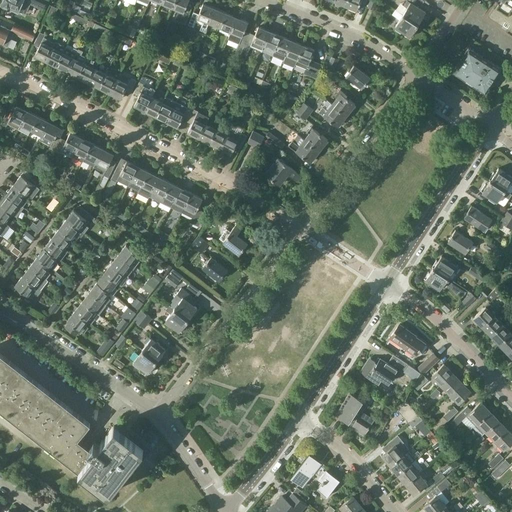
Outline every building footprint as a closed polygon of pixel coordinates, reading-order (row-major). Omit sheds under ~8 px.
[(2,0),(1,4),(22,13),(28,1),(44,8),(47,2),(42,0),(2,0)] [(175,0),(172,8),(179,10),(174,20),(185,24),(190,11),(185,9),(188,0),(175,0)] [(366,0),(347,0),(345,5),(357,10),(360,2),(365,4),(366,0)] [(377,0),(370,0),(368,7),(374,10),(377,0)] [(408,0),(406,0),(404,5),(407,8),(403,14),(418,24),(419,24),(423,18),(422,17),(425,12),(408,1),(408,0)] [(511,0),(500,0),(499,3),(497,1),(488,16),(502,26),(503,24),(507,27),(506,28),(511,32),(511,0)] [(209,23),(215,8),(203,4),(199,15),(193,12),(188,25),(193,27),(197,18),(203,20),(201,27),(206,29),(209,23)] [(52,5),(48,15),(54,17),(58,8),(52,5)] [(220,27),(226,13),(215,8),(209,23),(220,27)] [(80,21),(82,16),(74,13),(72,17),(80,21)] [(231,32),(237,18),(226,13),(220,27),(231,32)] [(418,24),(403,14),(395,26),(396,27),(395,29),(401,33),(402,31),(410,36),(411,35),(412,36),(416,30),(415,29),(418,24)] [(92,21),(82,16),(80,21),(90,26),(92,21)] [(241,54),(244,46),(249,33),(244,31),(248,22),(237,18),(231,32),(228,39),(239,44),(235,55),(239,57),(241,54)] [(103,26),(92,21),(90,26),(101,31),(103,26)] [(0,43),(7,46),(13,32),(31,40),(34,32),(14,23),(10,30),(0,25),(0,43)] [(255,36),(249,33),(244,46),(250,49),(250,46),(262,51),(270,31),(258,26),(255,36)] [(136,32),(137,30),(131,27),(128,34),(133,37),(136,32)] [(137,29),(137,30),(136,32),(144,35),(146,30),(139,27),(137,29)] [(270,31),(262,51),(272,56),(275,50),(282,36),(270,31)] [(55,42),(44,37),(45,35),(40,32),(33,44),(39,47),(34,56),(45,61),(55,42)] [(286,55),(292,40),(282,36),(275,50),(273,56),(284,60),(286,55)] [(297,59),(303,45),(292,40),(286,55),(284,60),(283,63),(294,67),(295,64),(297,59)] [(55,42),(45,61),(56,67),(63,53),(66,47),(61,44),(55,41),(55,42)] [(66,47),(63,53),(56,67),(67,72),(78,50),(67,45),(66,47)] [(321,64),(310,60),(314,50),(303,45),(297,59),(295,64),(306,69),(304,73),(316,78),(321,64)] [(459,61),(452,72),(465,80),(466,79),(473,84),(472,85),(486,93),(493,83),(490,81),(493,77),(495,79),(502,68),(487,59),(487,60),(482,57),(483,56),(468,47),(461,57),(464,59),(461,62),(459,61)] [(78,50),(67,72),(77,77),(89,54),(78,49),(78,50)] [(169,63),(171,58),(155,51),(153,56),(169,63)] [(453,58),(445,53),(444,53),(440,60),(448,66),(449,65),(453,58)] [(89,54),(77,77),(88,83),(95,69),(98,63),(87,58),(89,54)] [(333,56),(332,57),(328,68),(333,70),(338,58),(333,56)] [(370,77),(354,65),(346,75),(362,88),(370,77)] [(106,75),(95,69),(88,83),(99,88),(106,75)] [(322,76),(332,83),(336,77),(326,70),(322,76)] [(116,80),(106,75),(99,88),(109,94),(116,80)] [(134,106),(145,111),(151,97),(155,89),(150,87),(153,81),(142,76),(133,94),(138,97),(134,106)] [(116,80),(109,94),(120,99),(125,91),(130,93),(136,81),(131,78),(127,86),(116,80)] [(337,97),(332,103),(346,114),(355,103),(345,96),(347,94),(340,88),(335,96),(337,97)] [(151,97),(145,111),(155,116),(162,102),(151,97)] [(162,103),(162,102),(155,116),(166,122),(175,102),(165,97),(162,103)] [(346,114),(332,103),(327,100),(318,111),(337,126),(346,114)] [(175,102),(166,122),(177,127),(182,119),(187,121),(193,109),(188,106),(187,108),(175,102)] [(300,107),(310,114),(314,109),(304,102),(300,107)] [(18,129),(20,125),(28,111),(17,105),(12,114),(7,111),(0,124),(6,127),(7,124),(18,129)] [(310,114),(300,107),(296,112),(306,119),(310,114)] [(198,111),(193,109),(187,121),(192,124),(188,132),(199,138),(205,124),(209,117),(198,111)] [(38,116),(28,111),(20,125),(31,131),(38,116)] [(49,121),(38,116),(31,131),(42,136),(49,121)] [(49,121),(42,136),(39,140),(50,146),(49,148),(55,151),(61,138),(56,136),(60,127),(49,121)] [(216,129),(205,124),(199,138),(209,143),(216,129)] [(319,149),(328,138),(311,125),(307,131),(309,132),(305,138),(319,149)] [(216,129),(209,143),(220,149),(227,135),(216,129)] [(264,137),(265,137),(265,136),(254,131),(248,142),(259,148),(264,137)] [(265,137),(264,137),(281,149),(285,144),(269,131),(265,137)] [(65,141),(61,138),(55,151),(60,153),(61,152),(72,157),(82,138),(70,132),(65,141)] [(227,135),(220,149),(232,154),(236,146),(241,149),(248,136),(242,133),(239,141),(227,135)] [(319,149),(305,138),(305,139),(298,134),(293,140),(292,139),(288,144),(310,161),(319,149)] [(82,138),(72,157),(82,162),(83,161),(92,143),(82,138)] [(20,151),(23,147),(16,142),(13,146),(20,151)] [(103,148),(92,143),(83,161),(94,166),(103,148)] [(23,147),(20,151),(28,156),(30,152),(23,147)] [(103,148),(94,166),(105,172),(103,175),(104,176),(99,185),(104,188),(115,166),(110,163),(115,154),(103,148)] [(300,175),(278,157),(266,174),(279,185),(288,174),(296,180),(300,175)] [(117,182),(117,180),(128,186),(131,180),(138,166),(127,161),(123,169),(118,166),(111,179),(117,182)] [(138,166),(131,180),(128,186),(138,191),(148,171),(138,166)] [(489,179),(490,179),(505,189),(506,190),(510,183),(511,184),(511,176),(499,168),(495,173),(493,172),(489,179)] [(159,177),(148,171),(138,191),(149,196),(159,177)] [(31,188),(34,184),(29,180),(21,174),(14,183),(27,193),(31,196),(35,191),(31,188)] [(32,175),(29,180),(34,184),(38,179),(32,175)] [(71,185),(73,181),(67,176),(64,181),(71,185)] [(159,177),(149,196),(160,202),(170,182),(159,177)] [(505,189),(490,179),(487,185),(485,184),(481,190),(482,191),(481,192),(490,197),(489,199),(495,203),(496,201),(497,201),(502,194),(509,199),(511,194),(511,193),(506,190),(505,189)] [(81,186),(73,181),(71,185),(78,190),(81,186)] [(170,182),(160,202),(171,207),(172,205),(174,201),(181,187),(170,182)] [(6,193),(23,206),(27,200),(24,197),(27,193),(14,183),(6,193)] [(181,187),(174,201),(185,207),(192,193),(181,187)] [(23,206),(6,193),(0,201),(0,202),(12,212),(17,216),(24,206),(23,206)] [(192,193),(185,207),(182,212),(193,217),(191,222),(199,226),(203,216),(201,215),(204,211),(198,208),(203,198),(192,193)] [(0,202),(0,217),(5,222),(12,212),(0,202)] [(496,220),(489,216),(472,205),(464,216),(481,227),(480,229),(484,232),(486,231),(490,226),(491,227),(496,220)] [(78,212),(74,209),(67,218),(85,232),(89,227),(84,223),(86,219),(87,219),(91,214),(82,207),(78,212)] [(124,220),(126,216),(119,211),(117,215),(124,220)] [(503,216),(511,221),(511,214),(507,211),(503,216)] [(222,218),(215,212),(208,221),(215,226),(222,218)] [(134,221),(126,216),(124,220),(131,225),(134,221)] [(511,228),(511,221),(503,216),(500,222),(511,229),(511,228)] [(85,232),(67,218),(59,228),(72,238),(76,241),(80,236),(81,237),(85,232)] [(41,228),(33,222),(30,226),(38,233),(38,232),(41,228)] [(239,254),(247,243),(237,235),(243,226),(238,222),(223,241),(239,254)] [(144,234),(146,229),(139,225),(136,229),(144,234)] [(72,238),(59,228),(52,237),(65,247),(72,238)] [(154,234),(146,229),(144,234),(151,238),(154,234)] [(473,241),(456,229),(448,241),(466,252),(473,241)] [(30,242),(34,237),(26,231),(22,236),(30,242)] [(199,235),(192,245),(202,252),(209,243),(199,235)] [(52,237),(45,247),(58,257),(61,260),(69,250),(65,247),(52,237)] [(167,243),(160,238),(157,242),(164,247),(167,243)] [(24,240),(19,247),(24,250),(28,244),(24,240)] [(484,247),(501,259),(506,252),(488,241),(484,247)] [(126,244),(120,253),(136,266),(140,260),(137,257),(140,254),(126,244)] [(14,246),(11,251),(18,256),(21,251),(14,246)] [(45,247),(37,256),(50,266),(54,269),(59,263),(55,260),(58,257),(45,247)] [(98,258),(102,252),(95,247),(90,253),(98,258)] [(112,263),(129,275),(132,270),(129,268),(132,263),(136,266),(120,253),(112,263)] [(433,267),(449,278),(453,271),(455,272),(459,267),(442,255),(438,261),(436,260),(432,266),(433,267)] [(37,256),(30,266),(46,279),(51,273),(47,270),(50,266),(37,256)] [(219,279),(227,269),(211,256),(203,267),(219,279)] [(15,261),(10,257),(3,266),(8,270),(15,261)] [(130,276),(129,275),(112,263),(105,272),(118,282),(122,285),(130,276)] [(489,277),(472,265),(468,272),(485,283),(487,280),(489,277)] [(30,266),(23,275),(41,289),(48,280),(46,279),(30,266)] [(449,278),(433,267),(430,273),(428,272),(424,278),(425,279),(433,285),(432,287),(438,291),(439,289),(440,290),(445,283),(448,285),(457,295),(459,292),(463,295),(468,291),(448,278),(449,278)] [(83,277),(86,272),(81,268),(77,273),(83,277)] [(118,282),(105,272),(98,282),(111,292),(114,294),(118,289),(115,286),(118,282)] [(179,281),(170,274),(166,279),(165,278),(162,283),(166,285),(169,281),(175,286),(179,281)] [(23,275),(15,286),(17,288),(32,299),(35,294),(38,296),(42,291),(40,289),(41,289),(23,275)] [(157,275),(153,280),(158,283),(161,279),(161,278),(157,275)] [(487,283),(491,288),(497,284),(492,277),(487,280),(487,283)] [(150,293),(158,283),(153,280),(153,279),(145,289),(150,293)] [(111,292),(98,282),(90,292),(107,304),(111,298),(107,296),(111,292)] [(63,292),(68,296),(72,291),(66,287),(63,292)] [(496,287),(486,297),(490,301),(500,292),(496,287)] [(193,313),(197,307),(192,304),(196,299),(181,288),(176,293),(177,294),(169,304),(169,305),(173,308),(189,320),(194,314),(193,313)] [(83,301),(100,314),(107,304),(90,292),(83,301)] [(476,297),(471,293),(462,301),(467,306),(476,297)] [(144,303),(147,299),(140,294),(137,297),(144,303)] [(137,297),(131,305),(138,310),(144,303),(137,297)] [(76,311),(89,320),(92,323),(96,318),(97,319),(101,315),(100,314),(83,301),(76,311)] [(54,302),(46,312),(52,316),(60,306),(54,302)] [(170,313),(166,320),(167,321),(165,323),(171,328),(172,325),(180,331),(180,330),(182,332),(186,326),(185,325),(189,320),(173,308),(169,305),(165,309),(170,313)] [(482,327),(494,314),(486,306),(473,318),(482,327)] [(128,307),(121,316),(123,318),(128,321),(129,322),(136,312),(131,309),(128,307)] [(138,314),(149,323),(153,318),(142,309),(138,314)] [(89,320),(76,311),(68,321),(69,322),(66,327),(76,335),(80,330),(85,333),(90,327),(86,324),(89,320)] [(149,323),(138,314),(134,319),(145,328),(149,323)] [(494,314),(482,327),(490,335),(503,323),(494,314)] [(121,332),(129,322),(128,321),(123,318),(116,328),(121,332)] [(511,331),(503,323),(490,335),(498,343),(511,331)] [(416,336),(399,324),(390,338),(417,356),(425,344),(415,337),(416,336)] [(511,346),(511,332),(511,331),(498,343),(507,352),(511,346)] [(115,339),(118,336),(114,332),(110,337),(114,341),(115,339)] [(115,344),(120,348),(128,338),(123,334),(115,344)] [(102,357),(114,341),(110,337),(108,336),(96,352),(102,357)] [(143,350),(157,360),(158,361),(163,355),(161,353),(165,349),(148,336),(144,341),(147,343),(142,349),(143,350)] [(157,360),(143,350),(134,361),(135,362),(133,365),(139,369),(141,367),(148,372),(149,371),(150,372),(155,366),(153,365),(157,360)] [(78,438),(90,423),(0,351),(0,409),(108,494),(130,466),(135,470),(151,450),(127,431),(124,434),(118,429),(113,425),(98,444),(93,441),(89,446),(78,438)] [(439,358),(433,353),(418,367),(423,373),(439,358)] [(375,362),(371,359),(362,373),(378,383),(382,377),(389,381),(393,375),(398,378),(408,364),(393,354),(387,363),(378,357),(375,362)] [(409,364),(404,372),(415,379),(420,373),(409,364)] [(441,384),(453,373),(444,364),(432,375),(441,384)] [(449,393),(461,381),(453,373),(441,384),(449,393)] [(417,390),(428,379),(423,375),(413,385),(417,390)] [(458,402),(470,391),(461,381),(449,393),(458,402)] [(436,388),(430,395),(434,398),(440,392),(436,388)] [(362,400),(350,392),(336,414),(348,422),(349,421),(353,424),(351,428),(363,436),(373,420),(362,412),(367,403),(367,402),(371,404),(375,398),(367,392),(362,400)] [(396,408),(400,413),(410,404),(406,400),(396,408)] [(478,422),(490,410),(481,401),(472,410),(467,406),(450,423),(454,428),(469,413),(478,422)] [(414,409),(410,404),(400,413),(405,417),(414,409)] [(448,421),(458,411),(454,406),(443,416),(448,421)] [(405,417),(409,422),(419,414),(414,409),(405,417)] [(490,410),(478,422),(486,431),(498,419),(490,410)] [(419,414),(409,422),(413,427),(422,419),(419,414)] [(507,428),(498,419),(486,431),(495,439),(507,428)] [(495,439),(495,440),(492,443),(501,452),(511,440),(511,433),(507,428),(495,439)] [(431,430),(426,434),(430,439),(435,435),(431,430)] [(485,438),(482,435),(476,440),(479,443),(485,438)] [(390,465),(403,454),(395,444),(382,455),(390,465)] [(309,453),(291,477),(303,486),(313,473),(317,476),(323,481),(322,483),(317,489),(327,496),(340,479),(326,469),(325,470),(319,465),(321,462),(309,453)] [(493,468),(503,457),(499,453),(488,463),(493,468)] [(398,474),(411,463),(403,454),(390,465),(398,474)] [(411,463),(398,474),(405,483),(423,468),(430,463),(428,461),(427,462),(426,461),(420,465),(415,460),(411,463)] [(498,476),(510,464),(505,460),(493,472),(498,476)] [(441,471),(428,481),(429,482),(432,486),(434,484),(445,476),(444,475),(453,467),(450,464),(441,471)] [(423,468),(405,483),(414,493),(427,482),(423,478),(428,475),(423,468)] [(436,487),(434,488),(439,493),(441,491),(451,483),(448,479),(447,478),(436,487)] [(476,495),(481,491),(476,485),(471,490),(476,495)] [(501,491),(495,497),(503,505),(509,499),(501,491)] [(278,502),(274,506),(273,505),(266,511),(296,511),(298,509),(300,511),(307,503),(293,492),(287,500),(282,495),(277,501),(278,502)] [(429,511),(434,511),(445,504),(437,495),(424,505),(429,511)] [(344,511),(353,511),(361,505),(353,496),(340,506),(344,511)] [(488,505),(493,511),(498,509),(492,501),(488,505)] [(457,510),(458,510),(463,506),(460,502),(454,506),(457,510)]
